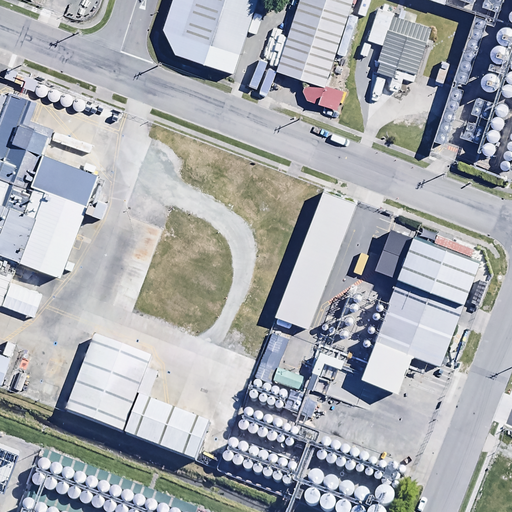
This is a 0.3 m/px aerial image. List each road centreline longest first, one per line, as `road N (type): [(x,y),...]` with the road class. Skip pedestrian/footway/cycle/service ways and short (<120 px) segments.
road 1 (unclassified): [(107,61),(511,215)]
road 2 (unclassified): [(511,307),(435,511)]
